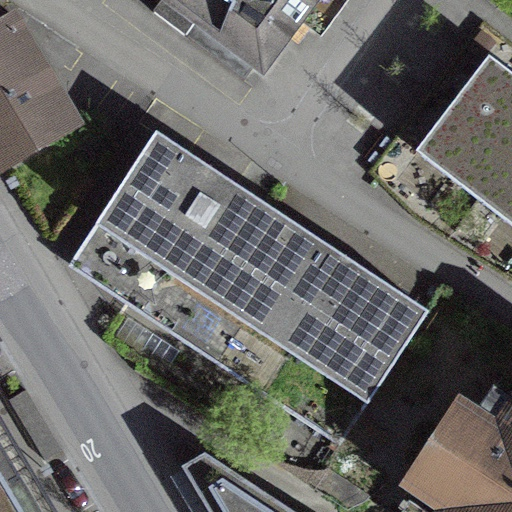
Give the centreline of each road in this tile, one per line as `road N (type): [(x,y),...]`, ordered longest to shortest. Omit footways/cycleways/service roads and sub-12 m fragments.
road 1 (residential): [(46,0),(511,301)]
road 2 (residential): [(0,273),(140,511)]
road 3 (unknown): [(147,427),(275,511)]
